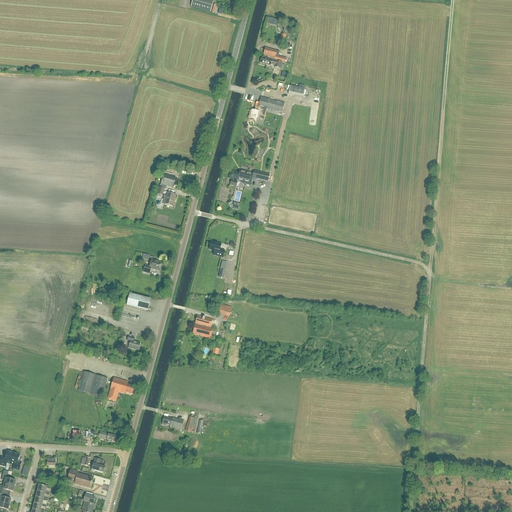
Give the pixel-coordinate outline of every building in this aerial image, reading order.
[(210,13),(213,3),(202,0),(192,0),(191,7),(210,13)] [(276,60),(275,61),(282,63),(285,63),(286,59),(275,56),(277,51),(265,48),(263,55),(268,57),(268,58),(276,60)] [(282,63),(275,61),(262,58),(260,64),(270,66),(271,65),(274,66),(274,67),(281,69),(282,63)] [(304,89),(290,86),(288,94),(303,97),(304,89)] [(248,119),(249,119),(249,121),(256,123),(258,116),(261,116),(263,108),(282,113),(285,104),(261,97),(258,107),(260,107),(259,112),(252,110),(250,116),(249,116),(248,119)] [(250,185),(252,178),(268,181),(269,174),(254,170),(253,174),(242,171),(242,172),(239,172),(238,173),(230,171),(229,180),(233,181),(233,182),(231,182),(230,186),(236,187),(237,182),(250,185)] [(160,185),(173,189),(176,178),(172,178),(173,176),(163,173),(160,185)] [(167,193),(167,196),(164,196),(162,204),(173,207),(176,195),(167,193)] [(214,256),(223,258),(225,251),(220,250),(221,245),(211,242),(209,250),(214,251),(213,255),(214,256)] [(143,273),(149,274),(151,270),(159,272),(162,264),(151,261),(150,267),(145,266),(143,273)] [(116,299),(119,289),(103,285),(99,284),(96,294),(116,299)] [(129,294),(126,306),(148,311),(151,300),(129,294)] [(229,317),(229,316),(231,308),(219,305),(217,314),(229,317)] [(197,316),(192,335),(210,339),(213,329),(210,328),(212,320),(197,316)] [(130,342),(129,348),(138,351),(140,344),(134,342),(134,339),(128,337),(127,341),(130,342)] [(215,347),(212,354),(217,356),(220,349),(215,347)] [(102,398),(108,379),(84,372),(78,392),(102,398)] [(113,378),(107,400),(115,402),(118,393),(124,395),(125,393),(133,395),(136,387),(127,384),(128,383),(113,378)] [(170,427),(170,428),(181,431),(184,422),(173,419),(173,420),(164,417),(162,425),(166,426),(166,425),(170,427)] [(187,423),(185,431),(191,433),(195,419),(189,417),(188,423),(187,423)] [(103,433),(102,435),(100,434),(100,437),(102,437),(101,438),(107,440),(111,441),(116,442),(118,437),(113,436),(113,435),(109,434),(108,434),(103,433)] [(10,464),(13,454),(11,453),(11,452),(9,452),(8,452),(7,452),(5,459),(1,458),(0,462),(0,465),(6,467),(7,464),(10,464)] [(16,454),(13,454),(10,464),(14,465),(14,467),(15,469),(19,471),(21,463),(18,462),(19,459),(20,458),(20,457),(20,456),(20,455),(19,455),(19,454),(16,454)] [(101,464),(103,465),(104,461),(95,459),(91,471),(94,472),(94,471),(103,474),(105,467),(102,466),(101,466),(101,464)] [(71,470),(68,481),(75,483),(75,485),(91,489),(92,484),(94,479),(78,475),(78,472),(71,470)] [(4,484),(14,487),(16,481),(9,480),(10,476),(3,474),(1,480),(5,481),(4,484)] [(13,492),(14,487),(4,484),(3,487),(0,486),(0,492),(5,494),(6,490),(13,492)] [(45,493),(45,492),(46,489),(51,490),(51,488),(46,486),(46,487),(39,485),(37,491),(45,493)] [(37,491),(36,497),(43,499),(44,498),(45,495),(49,496),(50,494),(45,492),(45,493),(37,491)] [(0,499),(0,502),(10,505),(11,500),(4,498),(5,494),(0,492),(0,499)] [(84,502),(85,502),(83,507),(94,510),(95,506),(93,506),(95,498),(85,495),(84,502)] [(47,502),(51,503),(51,501),(48,500),(44,498),(43,499),(36,497),(34,503),(42,505),(42,504),(43,501),(47,502)] [(10,505),(0,502),(0,511),(2,509),(8,511),(10,505)] [(34,503),(33,510),(40,511),(41,510),(42,507),(46,508),(47,506),(42,504),(42,505),(34,503)]
